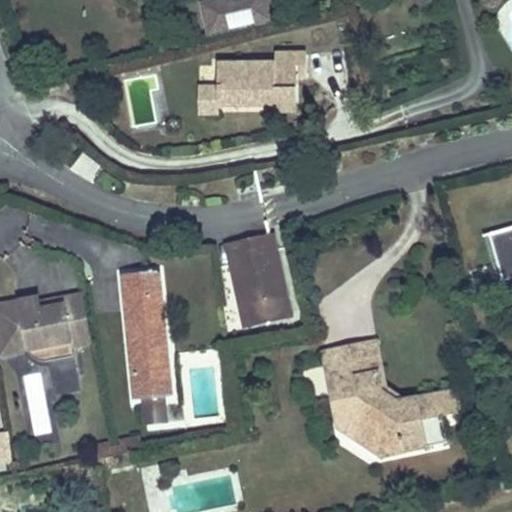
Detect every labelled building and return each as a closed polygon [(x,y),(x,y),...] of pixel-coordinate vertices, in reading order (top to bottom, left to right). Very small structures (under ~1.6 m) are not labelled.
[(252,0),(206,6),(210,35),(274,27),(270,0),(252,0)] [(213,71),(215,90),(217,113),(277,107),(277,112),(297,111),(295,79),(305,78),(303,54),(270,56),(271,66),(213,71)] [(217,113),(215,90),(194,93),(196,121),(218,119),(217,113)] [(511,233),(489,239),(500,280),(511,277),(511,233)] [(269,245),(266,235),(226,248),(231,263),(241,254),(269,245)] [(241,254),(231,263),(251,324),(291,312),(269,245),(241,254)] [(214,261),(191,262),(192,298),(215,297),(214,261)] [(161,272),(124,276),(140,402),(146,401),(167,398),(176,397),(161,272)] [(54,301),(8,308),(15,353),(42,350),(43,353),(44,356),(46,359),(49,361),(52,363),(55,364),(60,364),(74,374),(89,372),(85,348),(103,345),(96,300),(77,303),(78,310),(55,313),(54,306),(54,301)] [(78,310),(77,303),(54,306),(55,313),(78,310)] [(381,343),(363,347),(368,374),(380,372),(384,391),(396,402),(413,400),(389,380),(381,343)] [(368,374),(363,347),(325,354),(335,403),(342,402),(349,436),(365,434),(367,440),(375,439),(378,454),(408,448),(409,452),(450,444),(445,419),(460,416),(455,393),(413,400),(396,402),(384,391),(380,372),(368,374)] [(92,394),(89,372),(74,374),(60,364),(65,398),(92,394)] [(167,398),(146,401),(150,425),(170,423),(167,398)] [(0,464),(12,465),(12,435),(0,434),(0,464)] [(145,456),(143,444),(134,445),(136,458),(138,458),(145,456)] [(105,464),(136,458),(134,445),(123,447),(124,452),(114,453),(114,449),(103,451),(105,464)] [(103,451),(93,453),(96,465),(105,464),(103,451)]
